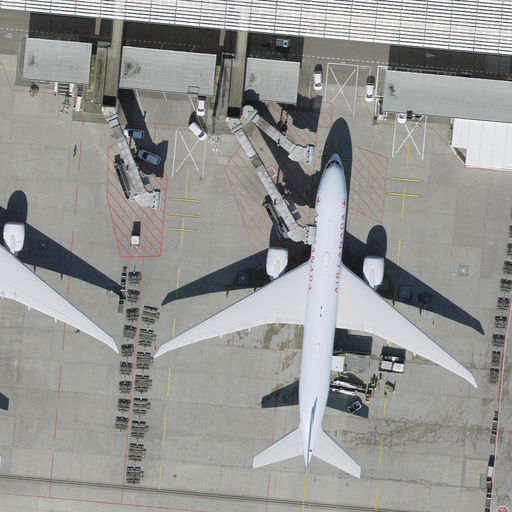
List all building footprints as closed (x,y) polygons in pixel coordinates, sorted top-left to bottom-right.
[(511,0),(114,0),(111,43),(98,42),(93,98),(117,100),(118,86),(122,44),(126,0),(219,0),(241,2),(236,55),(223,53),(218,109),(241,111),(242,97),(246,55),(251,3),(511,26),(511,0)] [(93,41),(27,35),(23,77),(89,83),(93,41)] [(217,53),(122,44),(118,86),(213,95),(217,53)] [(301,60),(246,55),(242,97),(297,102),(301,60)] [(511,79),(387,68),(383,110),(511,122),(511,79)]
